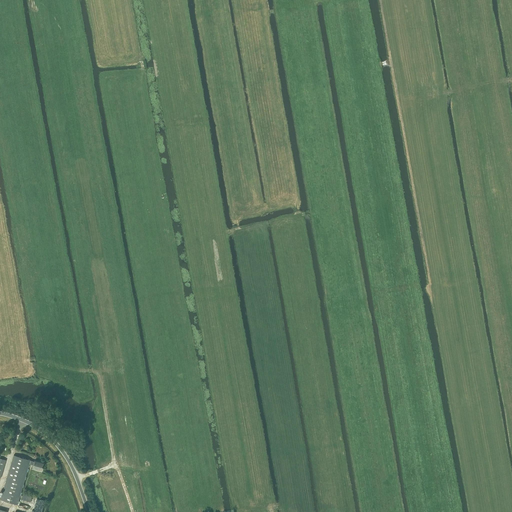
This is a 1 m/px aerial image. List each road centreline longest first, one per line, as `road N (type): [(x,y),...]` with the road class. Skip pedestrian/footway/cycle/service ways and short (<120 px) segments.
road 1 (track): [(430,283),(381,0)]
road 2 (track): [(113,465),(96,372),(49,360),(0,362)]
road 3 (unclassified): [(88,511),(58,446),(0,414)]
